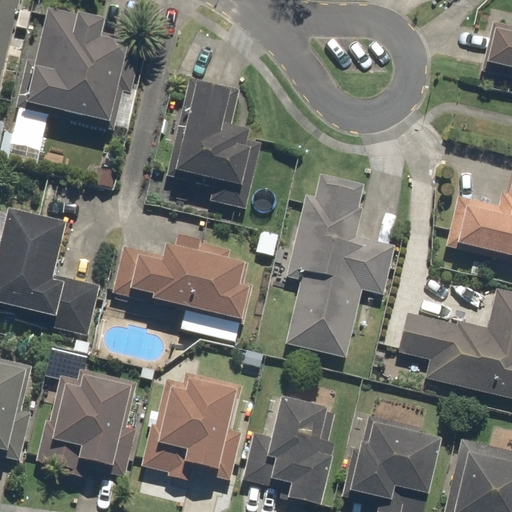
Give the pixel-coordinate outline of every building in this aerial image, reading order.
[(0,0),(0,75),(18,0),(0,0)] [(23,64),(11,113),(102,135),(122,53),(94,47),(99,29),(42,15),(30,66),(23,64)] [(511,33),(488,28),(476,77),(511,85),(511,33)] [(186,83),(163,180),(210,191),(207,206),(243,215),(262,137),(229,129),(237,96),(186,83)] [(148,198),(155,163),(129,157),(121,192),(148,198)] [(452,200),(440,253),(511,269),(511,170),(510,170),(500,211),(452,200)] [(363,190),(316,180),(311,201),(300,198),(282,283),(295,286),(281,351),(345,364),(360,296),(382,300),(393,250),(351,241),(363,190)] [(0,322),(85,341),(96,290),(49,279),(60,232),(0,218),(0,322)] [(119,251),(107,301),(239,332),(249,290),(242,288),(247,267),(224,262),(226,254),(173,242),(168,263),(119,251)] [(422,383),(511,405),(511,298),(494,294),(484,337),(403,317),(394,357),(427,365),(422,383)] [(0,463),(17,467),(27,421),(20,420),(31,373),(0,366),(0,463)] [(40,426),(30,467),(58,474),(56,480),(81,486),(83,474),(113,481),(135,390),(74,376),(72,384),(56,380),(44,427),(40,426)] [(147,428),(136,472),(164,478),(162,483),(188,489),(190,479),(227,487),(238,437),(229,435),(239,393),(181,380),(180,387),(162,383),(151,429),(147,428)] [(275,508),(290,511),(315,511),(337,421),(273,406),(265,440),(249,437),(237,486),(278,496),(275,508)] [(421,433),(363,421),(357,450),(350,448),(338,503),(374,511),(373,511),(420,511),(435,448),(418,444),(421,433)] [(511,511),(511,456),(457,444),(441,511),(511,511)]
